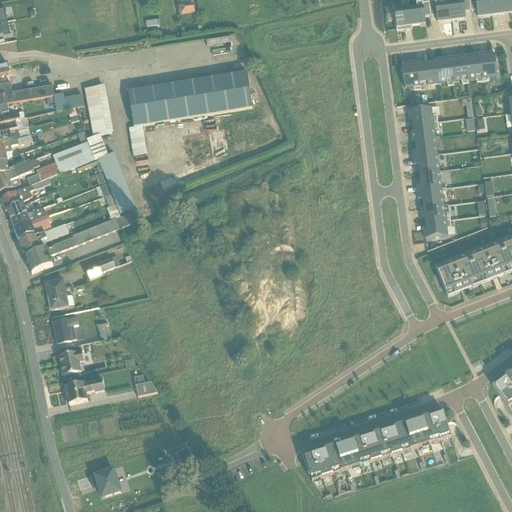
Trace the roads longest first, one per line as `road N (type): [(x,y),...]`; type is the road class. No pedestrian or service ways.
road 1 (residential): [(0,234),(69,511)]
road 2 (residential): [(276,442),(295,450),(452,401)]
road 3 (residential): [(418,331),(283,423),(276,442)]
road 4 (residential): [(367,41),(357,66),(374,195)]
road 5 (residential): [(374,195),(386,277),(418,331)]
road 6 (residential): [(398,191),(376,51)]
road 7 (residential): [(438,321),(406,255),(398,191)]
road 8 (residential): [(509,36),(376,51)]
road 9 (residential): [(452,401),(510,511)]
